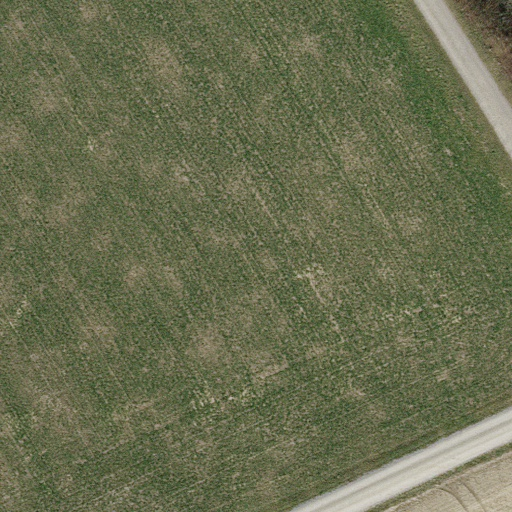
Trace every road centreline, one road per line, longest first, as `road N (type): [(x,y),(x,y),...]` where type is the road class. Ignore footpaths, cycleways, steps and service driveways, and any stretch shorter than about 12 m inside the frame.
road 1 (track): [(511,425),(323,511)]
road 2 (track): [(425,0),(511,137)]
